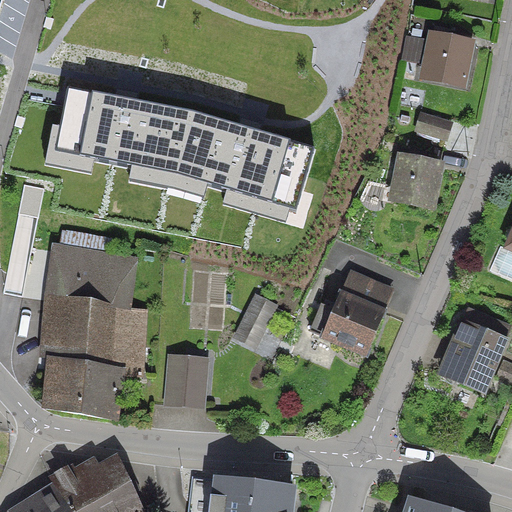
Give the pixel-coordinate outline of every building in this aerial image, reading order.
[(470,42),(423,37),(418,87),(465,92),(470,42)] [(191,111),(69,88),(59,147),(177,170),(295,206),(312,147),(191,111)] [(452,124),(418,114),(411,138),(445,148),(452,124)] [(439,168),(390,162),(385,208),(433,214),(439,168)] [(511,216),(496,254),(511,261),(511,216)] [(141,256),(52,241),(34,321),(53,325),(44,412),(126,422),(130,367),(150,368),(157,305),(136,304),(141,256)] [(395,297),(344,276),(319,337),(370,358),(395,297)] [(280,310),(252,298),(232,344),(260,356),(280,310)] [(511,330),(464,309),(433,380),(484,403),(511,340),(511,330)] [(211,363),(165,359),(161,411),(207,415),(211,363)] [(70,462),(47,474),(51,481),(6,509),(4,511),(143,511),(113,451),(94,462),(91,456),(73,466),(70,462)] [(294,511),(296,494),(202,485),(199,511),(294,511)] [(445,511),(409,500),(405,511),(445,511)]
